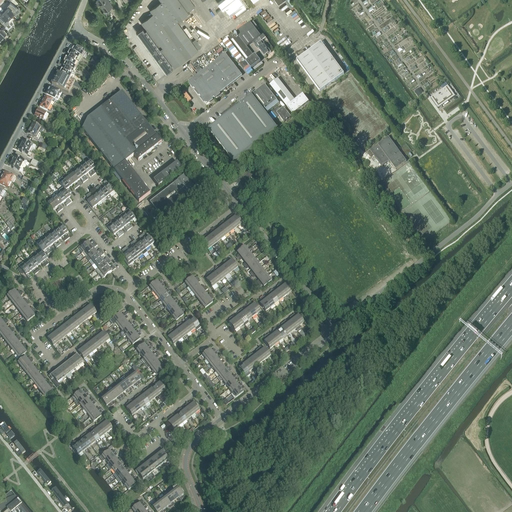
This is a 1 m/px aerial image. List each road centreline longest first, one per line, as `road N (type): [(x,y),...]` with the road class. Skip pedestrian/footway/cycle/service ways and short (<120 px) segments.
road 1 (unclassified): [(221,420),(332,327),(121,55),(78,29)]
road 2 (motorway): [(511,285),(332,511)]
road 3 (motorway): [(362,511),(511,323)]
road 4 (residential): [(0,168),(78,29)]
